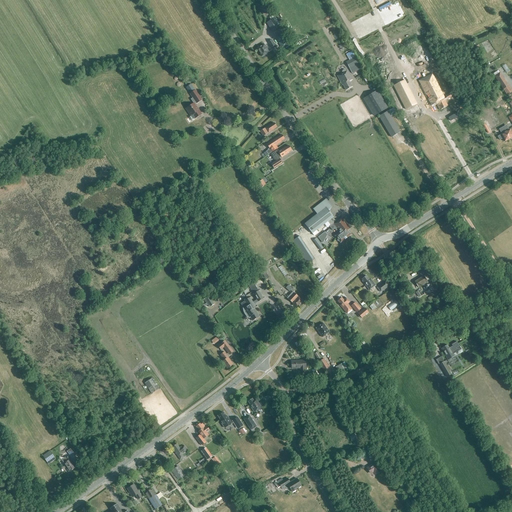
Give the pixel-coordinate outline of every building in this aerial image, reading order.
[(397,8),(395,9),(394,10),(393,12),(393,14),(393,16),(393,17),(394,19),(395,21),(396,22),(398,23),(399,24),(401,24),(403,24),(405,23),(407,22),(408,21),(409,19),(410,17),(410,15),(410,14),(409,12),(408,10),(407,9),(406,8),(404,7),(402,6),(400,6),(398,7),(397,8)] [(272,32),(279,27),(273,19),(266,23),(272,32)] [(280,35),(275,38),(281,48),(286,45),(280,35)] [(262,57),(269,52),(267,49),(268,48),(266,46),(265,46),(264,45),(257,50),(262,57)] [(349,60),(346,62),(352,73),(362,69),(352,51),(346,54),(349,60)] [(435,59),(428,61),(431,71),(438,69),(435,59)] [(342,73),(343,74),(337,77),(342,86),(343,86),(346,90),(352,87),(349,82),(352,80),(347,72),(346,72),(345,71),(342,72),(342,73)] [(508,86),(499,72),(494,76),(503,89),(508,86)] [(405,80),(394,86),(406,109),(417,104),(405,80)] [(435,80),(421,86),(426,95),(427,95),(428,99),(431,105),(436,103),(440,110),(447,106),(444,99),(435,80)] [(364,97),(374,114),(387,107),(377,89),(364,97)] [(191,99),(194,103),(186,109),(191,116),(193,115),(195,119),(200,116),(198,113),(200,112),(195,105),(202,100),(195,90),(190,94),(193,98),(191,99)] [(391,137),(399,132),(387,112),(379,117),(391,137)] [(273,129),(276,127),(274,123),(270,125),(265,128),(260,131),(263,136),(268,133),(273,130),(273,129)] [(511,137),(511,134),(509,130),(506,132),(503,127),(498,130),(501,134),(500,135),(497,137),(499,140),(502,138),(504,142),(511,137)] [(266,144),(270,149),(263,153),(266,156),(268,155),(268,154),(277,148),(275,146),(281,142),(280,141),(284,139),(282,135),(278,137),(266,144)] [(281,156),(281,157),(288,153),(287,153),(291,150),(289,146),(286,148),(285,147),(278,152),(277,150),(271,154),(275,160),(281,156)] [(279,159),(271,164),(274,168),(282,163),(279,159)] [(350,228),(342,217),(336,222),(333,218),(333,217),(328,210),(332,207),(326,199),(313,209),(317,214),(305,224),(312,234),(328,222),(331,226),(332,225),(333,227),(336,225),(339,228),(340,227),(342,230),(345,228),(347,231),(347,230),(349,229),(350,229),(350,228)] [(330,227),(333,230),(335,229),(338,233),(334,236),(335,236),(338,240),(337,241),(339,242),(340,243),(351,235),(351,234),(351,235),(350,234),(349,231),(347,232),(347,230),(347,231),(345,228),(342,230),(340,227),(339,228),(336,225),(333,227),(332,225),(331,226),(330,227)] [(325,232),(318,238),(322,243),(327,235),(325,232)] [(307,264),(314,259),(299,236),(292,241),(307,264)] [(326,262),(330,268),(339,263),(335,256),(326,262)] [(421,271),(425,268),(421,261),(417,264),(421,271)] [(282,264),(280,265),(286,273),(288,272),(282,264)] [(418,287),(427,281),(423,275),(414,281),(418,287)] [(369,291),(376,286),(371,279),(370,280),(366,276),(362,279),(363,280),(362,281),(369,291)] [(388,279),(377,287),(381,292),(391,285),(388,279)] [(260,290),(251,295),(252,295),(253,294),(258,302),(256,303),(265,298),(265,297),(263,298),(259,291),(260,290)] [(293,292),(287,298),(296,307),(302,301),(293,292)] [(210,306),(210,307),(214,305),(214,304),(211,300),(212,300),(209,296),(204,299),(204,300),(209,307),(210,306)] [(249,317),(249,318),(250,317),(252,321),(261,316),(261,315),(259,316),(254,309),(257,306),(256,307),(250,298),(251,297),(243,302),(244,301),(248,306),(244,309),(244,311),(245,314),(247,316),(249,317)] [(342,297),(338,301),(341,304),(340,305),(347,313),(352,309),(348,304),(350,302),(347,298),(344,300),(342,297)] [(360,309),(355,302),(351,306),(356,312),(360,309)] [(361,318),(368,312),(365,308),(358,313),(361,318)] [(329,332),(323,323),(316,328),(322,337),(329,332)] [(220,340),(217,336),(207,344),(210,347),(220,340)] [(224,340),(218,346),(221,350),(224,347),(226,350),(230,347),(224,340)] [(447,360),(455,356),(453,353),(457,351),(461,349),(457,343),(452,346),(453,347),(450,349),(447,345),(441,349),(447,360)] [(233,365),(228,358),(228,357),(224,352),(220,355),(224,360),(222,362),(227,369),(233,365)] [(332,371),(324,359),(318,362),(326,375),(332,371)] [(306,360),(303,360),(291,361),(292,369),(300,369),(300,375),(306,375),(305,368),(306,368),(306,360)] [(440,364),(439,364),(445,373),(447,377),(449,375),(451,374),(449,371),(451,369),(448,365),(447,366),(444,361),(440,364)] [(152,378),(144,383),(151,393),(159,388),(152,378)] [(252,399),(248,401),(250,405),(249,405),(254,412),(258,410),(259,412),(261,413),(262,412),(262,410),(261,408),(260,406),(261,406),(261,405),(260,403),(259,403),(259,404),(257,400),(254,402),(252,399)] [(223,412),(218,416),(220,420),(219,420),(225,428),(232,423),(228,418),(227,419),(223,412)] [(251,430),(256,426),(249,416),(244,419),(251,430)] [(233,420),(239,428),(243,425),(238,417),(233,420)] [(201,435),(197,438),(202,445),(206,443),(203,439),(207,436),(205,433),(209,430),(207,426),(205,427),(203,424),(201,425),(200,423),(197,426),(202,434),(201,435)] [(349,437),(355,446),(362,441),(357,432),(349,437)] [(182,455),(188,450),(184,446),(180,449),(177,444),(173,447),(174,447),(172,449),(180,460),(184,457),(182,455)] [(206,448),(201,451),(207,460),(212,456),(206,448)] [(70,449),(67,451),(71,458),(75,456),(70,449)] [(50,451),(42,456),(47,463),(55,458),(50,451)] [(75,467),(67,456),(65,458),(65,457),(61,460),(63,464),(65,466),(64,467),(68,472),(75,467)] [(375,463),(367,468),(371,474),(373,472),(375,474),(380,471),(375,463)] [(185,476),(178,466),(171,471),(178,480),(185,476)] [(292,491),(292,492),(295,490),(295,489),(301,486),(296,478),(290,482),(287,478),(283,481),(282,479),(274,483),(275,485),(276,485),(278,488),(281,486),(282,490),(286,489),(288,489),(290,488),(292,491)] [(138,499),(141,498),(133,485),(127,488),(132,497),(136,495),(138,499)] [(145,494),(155,509),(162,505),(152,489),(145,494)]
